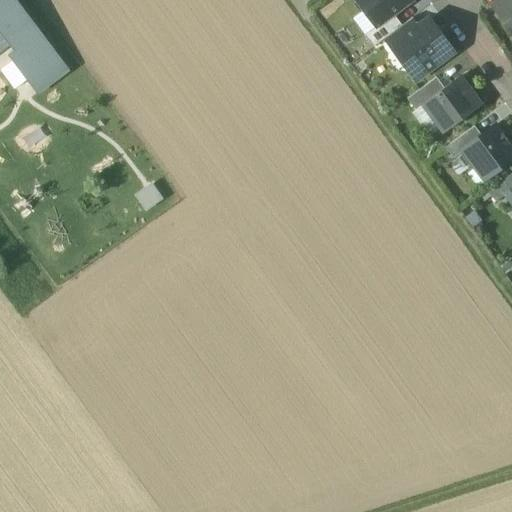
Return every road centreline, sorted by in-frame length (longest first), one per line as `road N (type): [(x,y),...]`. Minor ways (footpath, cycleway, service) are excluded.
road 1 (track): [(511,295),(299,6)]
road 2 (track): [(398,511),(511,474)]
